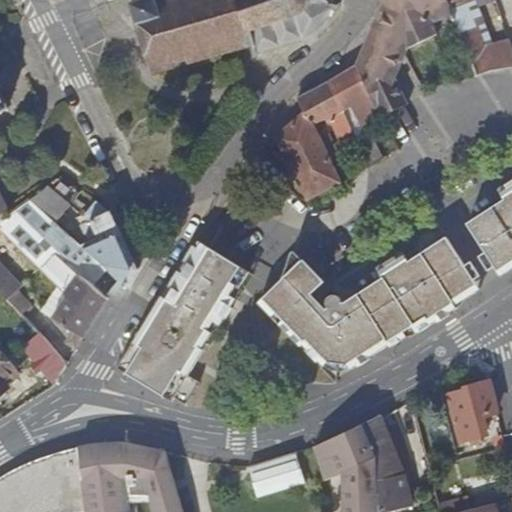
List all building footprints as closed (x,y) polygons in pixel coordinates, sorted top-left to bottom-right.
[(154,74),(241,49),(254,45),(257,54),(262,53),(261,51),(307,36),(314,33),(320,28),(325,22),(329,15),(332,9),(341,10),(341,4),(333,3),(333,0),(152,0),(149,1),(148,0),(134,0),(136,5),(134,6),(139,22),(136,23),(137,28),(140,27),(148,52),(144,54),(145,58),(149,57),(154,74)] [(437,23),(455,16),(448,0),(387,0),(359,67),(383,118),(407,104),(406,102),(407,102),(395,77),(410,52),(441,35),(437,23)] [(475,0),(448,0),(455,16),(477,76),(495,70),(511,66),(511,48),(509,41),(491,47),(475,0)] [(384,119),(383,118),(359,67),(355,69),(329,83),(345,116),(355,111),(361,124),(363,126),(366,129),(384,119)] [(351,128),(345,116),(329,83),(299,99),(305,114),(306,113),(313,127),(331,118),(339,136),(352,130),(351,128)] [(0,224),(11,217),(11,215),(0,193),(0,115),(10,110),(0,90),(0,224)] [(351,128),(361,124),(355,111),(345,116),(351,128)] [(340,183),(329,161),(320,141),(313,127),(306,113),(305,114),(279,138),(309,201),(341,184),(340,183)] [(331,136),(320,141),(329,161),(340,156),(331,136)] [(351,177),(340,156),(329,161),(340,183),(351,177)] [(31,199),(11,215),(11,217),(0,224),(0,231),(60,287),(67,294),(81,277),(90,284),(91,283),(95,287),(109,268),(122,281),(129,288),(139,269),(121,227),(120,227),(113,211),(96,220),(82,226),(91,243),(84,246),(58,223),(85,191),(63,176),(31,199)] [(511,195),(490,209),(466,225),(494,269),(499,276),(511,268),(511,195)] [(323,367),(324,366),(327,363),(347,365),(350,369),(351,371),(358,366),(359,367),(370,360),(369,359),(376,355),(378,353),(415,330),(418,335),(439,322),(440,324),(451,317),(449,315),(457,309),(454,306),(480,290),(475,283),(447,238),(409,262),(402,252),(376,269),(383,279),(357,295),(345,302),(344,303),(340,304),(340,301),(339,299),(336,296),(333,296),(330,297),(327,300),(327,303),(328,306),(326,308),(312,293),(324,282),(294,250),(292,253),(284,280),(260,303),(300,346),(302,345),(323,367)] [(196,247),(189,258),(214,272),(208,282),(210,283),(205,291),(225,304),(226,305),(234,309),(238,302),(236,300),(232,298),(237,290),(241,293),(252,274),(202,245),(199,249),(196,247)] [(185,266),(208,282),(214,272),(189,258),(185,266)] [(23,288),(0,262),(0,291),(23,317),(33,307),(19,292),(23,288)] [(185,266),(152,317),(205,350),(214,335),(210,332),(215,323),(220,326),(223,327),(227,319),(229,320),(235,309),(234,309),(226,305),(225,304),(205,291),(210,283),(208,282),(185,266)] [(110,299),(95,287),(91,283),(90,284),(81,277),(67,294),(66,294),(70,298),(55,320),(74,331),(68,343),(79,350),(110,299)] [(43,312),(55,320),(70,298),(66,294),(67,294),(60,287),(43,312)] [(232,298),(236,300),(241,293),(237,290),(232,298)] [(190,376),(205,350),(152,317),(120,369),(172,402),(174,402),(176,398),(178,400),(182,399),(186,398),(190,395),(193,391),(194,388),(194,384),(193,380),(191,376),(190,376)] [(210,332),(214,335),(220,326),(215,323),(210,332)] [(68,366),(45,340),(37,347),(62,377),(68,366)] [(0,397),(10,387),(6,382),(17,371),(0,354),(0,397)] [(344,372),(350,369),(347,365),(327,363),(324,366),(331,371),(336,372),(344,372)] [(498,413),(490,384),(467,390),(468,393),(452,397),(463,441),(472,439),(474,447),(485,444),(483,436),(488,435),(483,417),(498,413)] [(405,477),(401,466),(388,433),(383,420),(382,417),(363,425),(363,426),(375,457),(377,511),(394,511),(413,506),(405,477)] [(377,511),(375,457),(363,426),(316,447),(327,480),(345,474),(347,511),(182,511),(178,495),(183,494),(186,487),(185,482),(180,479),(174,481),(172,473),(180,471),(183,457),(154,449),(130,444),(142,486),(154,483),(156,497),(158,511),(377,511)] [(388,433),(401,466),(408,464),(395,431),(388,433)] [(4,479),(0,482),(0,511),(126,511),(125,498),(156,497),(154,483),(142,486),(130,444),(111,446),(63,456),(30,467),(4,479)] [(252,466),(248,466),(258,498),(305,484),(296,453),(252,466)]
